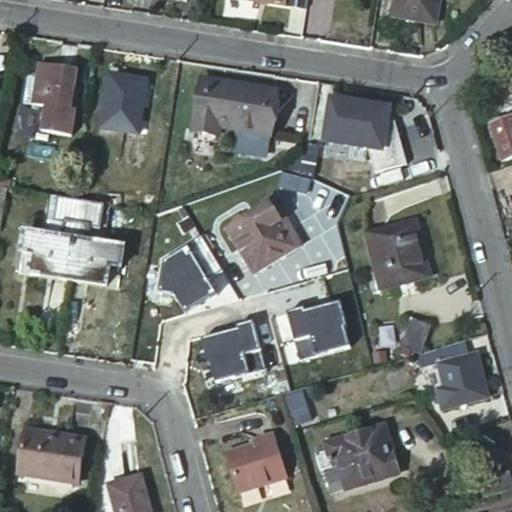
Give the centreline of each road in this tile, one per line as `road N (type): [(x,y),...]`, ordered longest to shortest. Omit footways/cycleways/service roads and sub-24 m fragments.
road 1 (residential): [(443,83),(0,13)]
road 2 (residential): [(192,511),(159,386),(0,362)]
road 3 (residential): [(443,83),(511,342)]
road 4 (unknown): [(159,386),(184,324),(233,299),(315,234)]
